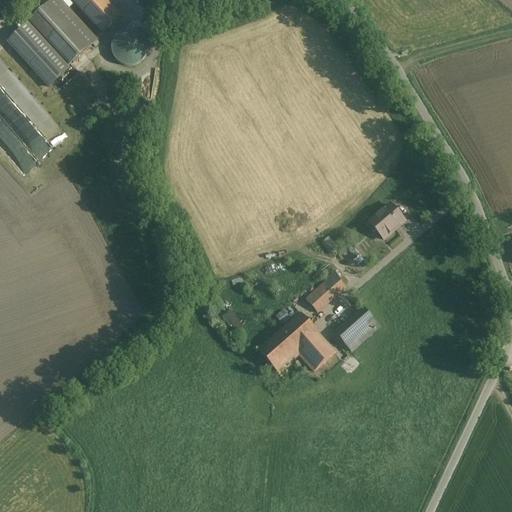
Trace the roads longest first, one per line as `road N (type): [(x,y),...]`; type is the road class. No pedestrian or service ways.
road 1 (unclassified): [(511,300),(477,189),(375,32),(337,0)]
road 2 (unclassified): [(431,511),(500,359),(511,301)]
road 3 (track): [(511,31),(395,62)]
